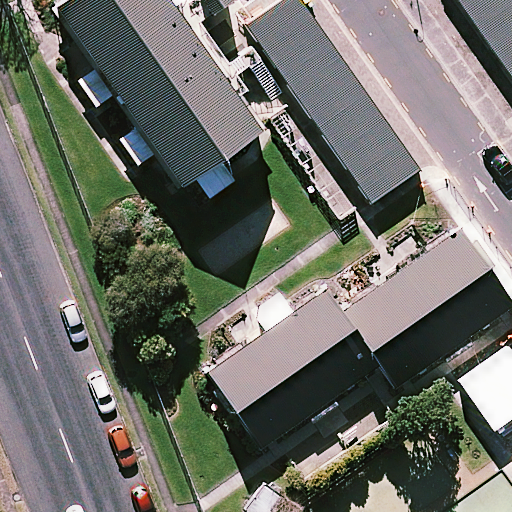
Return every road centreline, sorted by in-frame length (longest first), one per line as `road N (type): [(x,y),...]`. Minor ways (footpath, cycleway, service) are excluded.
road 1 (residential): [(359,0),(511,221)]
road 2 (tertiary): [(0,273),(92,511)]
